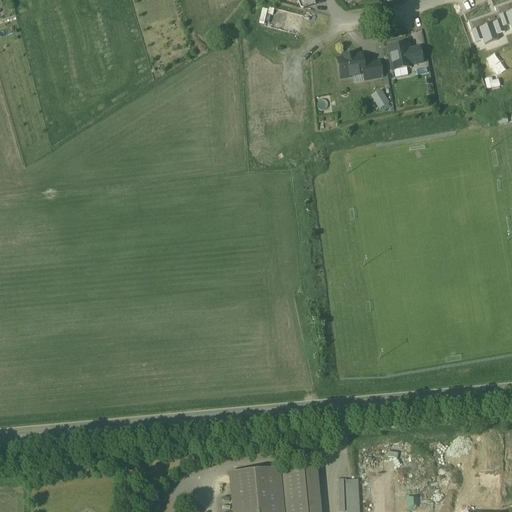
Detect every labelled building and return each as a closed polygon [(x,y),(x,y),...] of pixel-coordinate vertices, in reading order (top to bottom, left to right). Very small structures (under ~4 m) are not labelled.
[(313,0),(297,0),(301,8),(303,9),(316,5),(313,0)] [(496,13),(468,23),(475,44),(483,41),(485,45),(498,40),(496,35),(504,33),(503,28),(509,26),(511,31),(511,30),(511,1),(494,8),(496,13)] [(264,23),(268,9),(263,8),(259,21),(264,23)] [(407,49),(386,53),(390,74),(411,70),(407,49)] [(361,56),(354,57),(354,56),(345,58),(345,59),(338,60),(341,79),(364,74),(365,74),(363,66),(361,56)] [(379,63),(363,66),(365,74),(364,74),(365,80),(382,77),(379,63)] [(377,108),(388,104),(383,90),(372,94),(377,108)] [(389,110),(379,112),(381,122),(392,120),(389,110)] [(320,511),(316,466),(278,469),(282,511),(320,511)] [(282,511),(278,469),(230,474),(233,511),(282,511)] [(344,480),(345,511),(360,511),(359,479),(344,480)]
